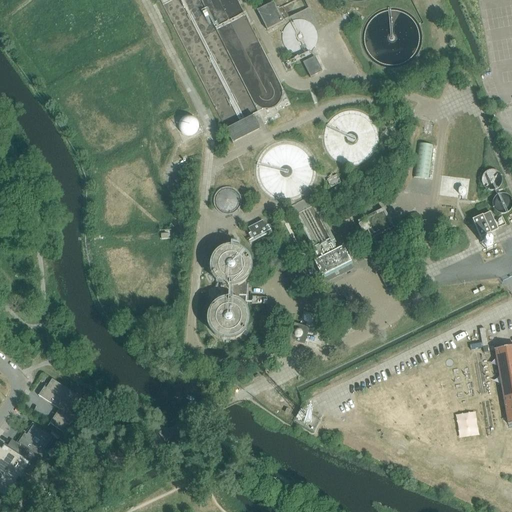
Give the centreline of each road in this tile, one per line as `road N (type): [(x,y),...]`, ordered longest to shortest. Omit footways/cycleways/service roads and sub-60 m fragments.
road 1 (track): [(511,484),(399,432),(335,421),(320,401)]
road 2 (residential): [(18,511),(196,418)]
